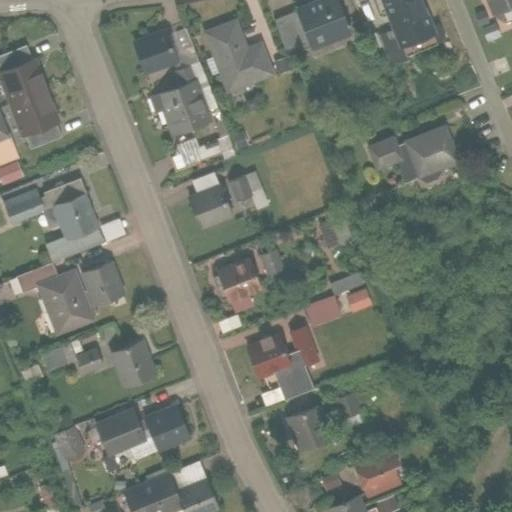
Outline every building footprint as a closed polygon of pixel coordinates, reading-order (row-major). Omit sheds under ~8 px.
[(335,0),(322,0),(292,11),(294,16),(306,50),(308,53),(349,38),(335,0)] [(418,0),(382,0),(387,11),(377,15),(379,35),(369,38),(379,64),(390,59),(394,69),(415,60),(413,53),(443,41),(432,14),(425,16),(418,0)] [(511,0),(483,0),(490,18),(511,9),(511,0)] [(306,50),(294,16),(275,23),(287,56),(306,50)] [(235,22),(200,35),(224,96),(273,77),(260,41),(245,47),(235,22)] [(165,29),(133,42),(145,74),(178,61),(165,29)] [(27,58),(0,69),(0,85),(8,104),(22,98),(40,91),(27,58)] [(192,81),(151,96),(167,138),(208,123),(192,81)] [(40,91),(22,98),(36,132),(54,124),(40,91)] [(403,146),(398,148),(403,161),(397,164),(405,185),(457,165),(443,127),(401,143),(403,146)] [(4,139),(0,140),(0,164),(15,158),(20,168),(33,163),(23,139),(10,144),(7,137),(4,139)] [(393,137),(366,148),(376,172),(397,164),(403,161),(398,148),(393,137)] [(174,158),(166,161),(173,177),(221,158),(215,141),(195,149),(192,140),(174,147),(174,158)] [(253,174),(225,185),(233,204),(248,198),(255,215),(266,210),(253,174)] [(218,189),(184,203),(198,235),(232,220),(218,189)] [(30,193),(0,205),(9,226),(39,214),(30,193)] [(80,195),(48,207),(61,242),(94,230),(80,195)] [(94,230),(61,242),(49,247),(55,263),(121,238),(115,222),(94,230)] [(332,224),(318,229),(325,247),(331,245),(337,262),(346,258),(332,224)] [(283,251),(266,258),(275,282),(292,275),(283,251)] [(250,259),(215,273),(228,306),(263,292),(250,259)] [(356,274),(326,285),(331,299),(362,288),(356,274)] [(104,275),(70,288),(83,320),(117,308),(104,275)] [(0,312),(28,302),(27,296),(49,288),(44,277),(0,294),(0,312)] [(49,288),(27,296),(28,302),(47,352),(89,336),(83,320),(70,288),(68,281),(49,288)] [(362,290),(343,298),(350,314),(369,306),(362,290)] [(308,329),(289,335),(296,354),(299,353),(306,371),(321,365),(308,329)] [(275,337),(244,350),(256,380),(273,373),(287,406),(316,394),(306,371),(299,353),(296,354),(284,359),(275,337)] [(141,344),(107,358),(121,392),(155,379),(141,344)] [(348,396),(331,403),(339,423),(356,416),(348,396)] [(173,406),(142,421),(157,455),(189,440),(173,406)] [(315,407),(280,421),(293,455),(328,441),(315,407)] [(130,411),(92,426),(105,459),(143,443),(130,411)] [(56,435),(66,459),(90,448),(80,424),(56,435)] [(383,462),(344,481),(358,511),(391,495),(382,478),(389,475),(383,462)] [(198,464),(165,477),(179,511),(217,511),(218,511),(198,464)] [(179,511),(165,477),(121,497),(128,511),(179,511)]
